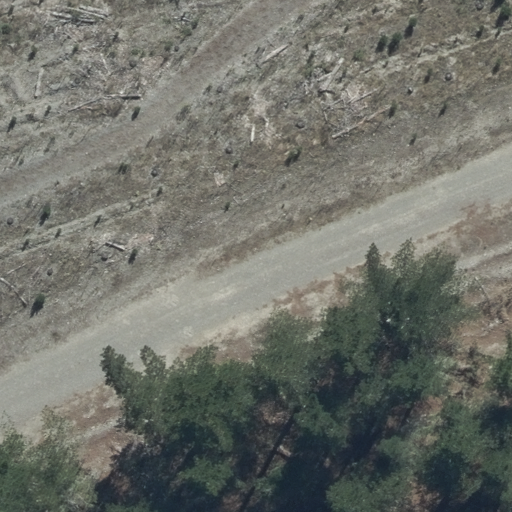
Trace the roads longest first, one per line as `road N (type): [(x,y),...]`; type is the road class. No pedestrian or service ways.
road 1 (unclassified): [(0,459),(110,403),(511,244)]
road 2 (track): [(243,0),(61,136),(0,155)]
